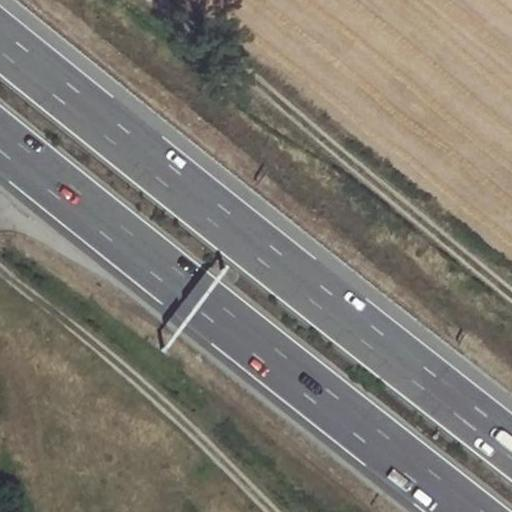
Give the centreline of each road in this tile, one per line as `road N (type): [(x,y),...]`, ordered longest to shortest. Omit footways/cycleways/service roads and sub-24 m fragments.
road 1 (motorway): [(511,446),(0,39)]
road 2 (motorway): [(0,139),(468,511)]
road 3 (track): [(162,0),(511,290)]
road 4 (track): [(0,272),(214,445),(279,511)]
